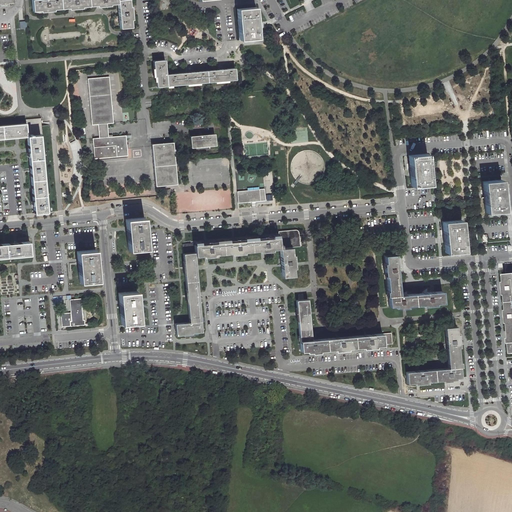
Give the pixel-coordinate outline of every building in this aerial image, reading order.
[(30,0),(32,11),(45,10),(45,11),(48,11),(48,10),(73,8),(73,9),(76,9),(76,7),(101,5),(101,6),(105,6),(104,5),(118,3),(120,28),(131,27),(130,15),(132,15),(131,11),(130,11),(128,0),(30,0)] [(255,7),(236,9),(239,39),(258,38),(255,7)] [(164,60),(153,61),(155,77),(156,77),(157,87),(236,79),(235,68),(166,74),(164,60)] [(109,76),(88,78),(92,125),(98,124),(99,138),(92,138),(94,158),(127,156),(127,148),(126,135),(108,136),(107,123),(113,123),(109,76)] [(27,136),(40,135),(43,135),(42,119),(26,120),(26,124),(27,136)] [(0,138),(27,136),(26,124),(0,126),(0,138)] [(40,135),(27,136),(34,212),(47,211),(40,135)] [(214,135),(190,137),(190,148),(215,146),(214,135)] [(176,184),(174,161),(174,160),(173,152),(175,151),(174,149),(173,149),(173,142),(151,144),(151,146),(155,186),(176,184)] [(428,153),(409,155),(412,186),(431,184),(428,153)] [(501,179),(482,181),(486,212),(505,210),(501,179)] [(239,204),(266,201),(265,190),(238,192),(239,204)] [(144,217),(125,219),(126,231),(128,250),(147,249),(144,217)] [(461,218),(442,221),(446,252),(465,250),(461,218)] [(279,248),(291,247),(300,246),(298,232),(297,230),(295,229),(278,230),(278,236),(279,248)] [(279,248),(278,236),(194,244),(195,253),(195,256),(207,255),(207,256),(211,256),(211,255),(235,252),(236,254),(239,253),(239,252),(263,250),(264,251),(267,251),(267,249),(279,248)] [(0,243),(0,257),(31,255),(30,241),(0,243)] [(195,253),(194,244),(194,243),(182,244),(183,254),(195,253)] [(291,247),(279,248),(282,277),(294,276),(291,247)] [(95,250),(77,251),(79,282),(98,281),(95,250)] [(195,253),(183,254),(189,321),(174,322),(175,334),(201,331),(195,256),(195,253)] [(395,255),(384,256),(385,262),(383,262),(385,276),(386,276),(388,290),(386,290),(386,296),(388,296),(389,307),(443,302),(442,290),(399,294),(395,255)] [(136,291),(118,292),(118,302),(120,324),(139,322),(136,291)] [(80,299),(69,300),(70,312),(60,313),(61,326),(84,324),(83,319),(82,319),(80,299)] [(303,300),(299,300),(296,300),(299,341),(311,340),(307,299),(303,300)] [(461,377),(455,326),(448,326),(444,327),(448,367),(406,372),(407,383),(461,377)] [(383,345),(382,333),(311,340),(299,341),(300,351),(310,350),(310,353),(314,352),(313,351),(339,349),(339,350),(342,350),(342,348),(367,346),(367,348),(370,347),(370,346),(383,345)] [(382,333),(383,345),(392,344),(391,333),(382,333)]
